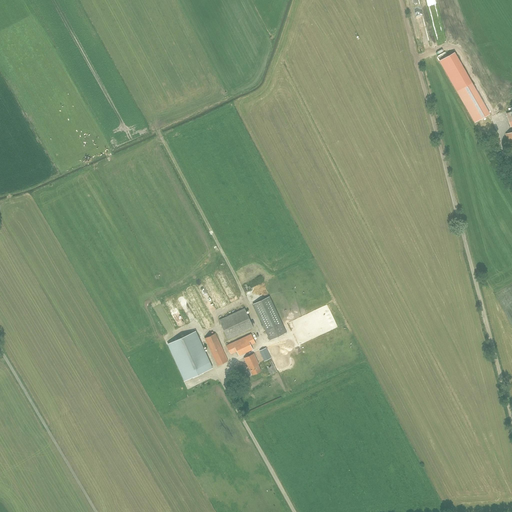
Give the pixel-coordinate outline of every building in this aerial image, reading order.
[(472,82),(456,91),(475,123),(490,114),(472,82)] [(225,275),(219,278),(223,286),(229,284),(225,275)] [(224,287),(230,301),(236,299),(230,284),(224,287)] [(264,284),(256,287),(259,292),(266,288),(264,284)] [(245,288),(247,294),(253,291),(251,285),(245,288)] [(201,292),(209,311),(218,307),(213,295),(210,297),(206,288),(202,289),(203,291),(201,292)] [(222,292),(216,295),(221,308),(227,305),(222,292)] [(270,341),(286,333),(270,297),(253,304),(270,341)] [(181,303),(185,310),(190,307),(185,300),(181,303)] [(175,301),(169,303),(176,323),(183,321),(175,301)] [(177,331),(163,304),(155,308),(164,324),(165,324),(170,334),(177,331)] [(311,341),(339,327),(329,305),(316,312),(317,314),(310,317),(315,326),(307,330),(311,341)] [(228,339),(253,328),(245,309),(219,320),(228,339)] [(185,381),(212,368),(195,332),(168,344),(185,381)] [(228,361),(215,334),(205,339),(217,366),(228,361)] [(227,345),(231,355),(237,352),(239,356),(253,349),(251,345),(255,343),(251,334),(227,345)] [(270,359),(266,348),(260,351),(264,361),(270,359)] [(253,375),(261,371),(258,365),(259,364),(254,354),(244,358),(249,369),(250,368),(253,375)] [(270,359),(264,361),(270,374),(276,372),(270,359)] [(285,388),(279,391),(281,396),(288,394),(285,388)]
